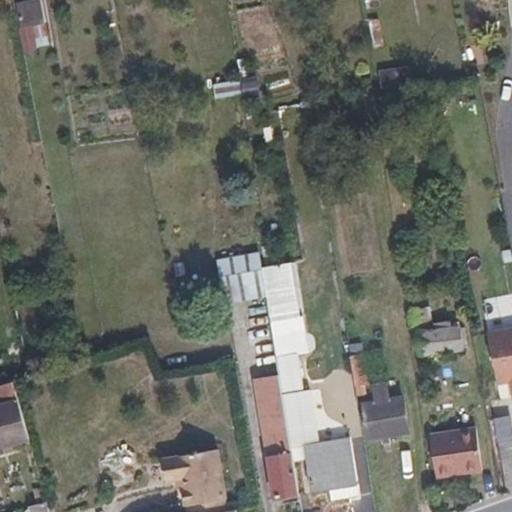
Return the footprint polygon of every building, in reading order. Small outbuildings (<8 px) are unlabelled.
[(30,20),(25,0),(13,0),(14,0),(18,22),(30,20)] [(413,83),(410,66),(379,73),(382,90),(413,83)] [(268,295),(263,269),(222,278),(226,303),(268,295)] [(511,383),(511,332),(491,336),(500,386),(511,383)] [(458,334),(418,339),(421,360),(462,355),(458,334)] [(371,386),(367,357),(351,359),(356,388),(363,387),(371,386)] [(306,398),(299,358),(278,362),(281,376),(285,401),(306,398)] [(301,498),(285,401),(281,376),(257,380),(277,502),(301,498)] [(0,444),(31,436),(16,380),(0,385),(0,444)] [(411,435),(407,402),(366,407),(370,441),(383,439),(392,438),(411,435)] [(494,422),(501,465),(511,462),(511,434),(510,419),(494,422)] [(481,474),(475,432),(429,438),(435,481),(481,474)] [(393,445),(392,438),(383,439),(385,447),(393,445)] [(359,487),(350,439),(304,449),(312,496),(330,493),(359,487)] [(218,449),(167,457),(171,480),(180,478),(184,505),(226,499),(218,449)] [(362,499),(359,487),(330,493),(333,504),(362,499)]
